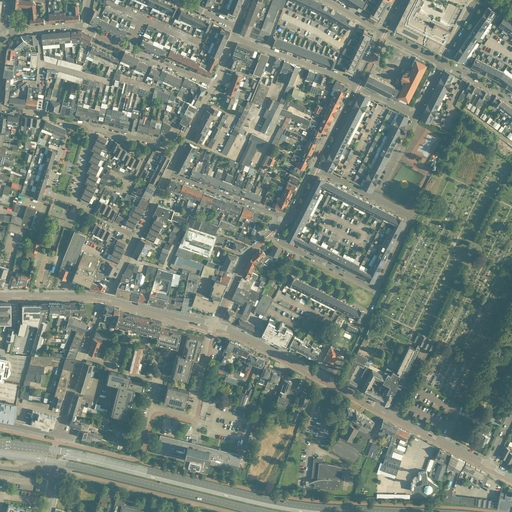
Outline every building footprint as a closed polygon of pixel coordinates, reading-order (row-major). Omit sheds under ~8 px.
[(37,13),(36,4),(35,2),(33,1),(31,1),(28,0),(25,0),(12,0),(12,6),(18,7),(18,6),(23,6),(27,7),(28,7),(29,8),(30,9),(30,14),(31,18),(30,18),(31,25),(34,25),(35,25),(38,24),(40,24),(42,24),(45,24),(45,23),(45,22),(44,17),(40,18),(38,18),(37,18),(37,13)] [(158,8),(162,0),(155,0),(153,7),(158,10),(158,8)] [(162,0),(158,8),(163,11),(167,2),(165,1),(162,0)] [(210,8),(212,3),(204,0),(203,0),(201,5),(205,6),(204,7),(207,8),(207,7),(210,8)] [(285,0),(272,0),(261,29),(257,27),(253,26),(245,23),(240,33),(248,36),(249,36),(266,43),(268,37),(268,38),(274,22),(279,8),(283,9),(285,0)] [(312,9),(316,0),(314,0),(310,0),(307,7),(312,9)] [(316,11),(320,3),(318,2),(318,1),(316,0),(312,9),(316,11)] [(365,2),(362,0),(359,0),(355,7),(360,10),(362,7),(365,2)] [(451,32),(434,23),(433,27),(413,17),(414,14),(416,10),(419,11),(421,7),(419,5),(419,4),(422,5),(424,0),(423,0),(461,0),(466,2),(467,0),(409,0),(395,29),(441,52),(451,32)] [(386,6),(378,1),(376,6),(384,11),(385,9),(385,8),(386,6)] [(168,13),(172,5),(172,4),(172,5),(170,4),(170,3),(167,2),(163,11),(168,13)] [(262,13),(264,8),(252,3),(250,8),(262,13)] [(321,13),(325,5),(323,4),(322,4),(320,3),(316,11),(321,13)] [(178,7),(175,5),(172,4),(172,5),(168,13),(174,16),(178,7)] [(237,13),(240,7),(231,4),(229,9),(237,13)] [(80,21),(79,14),(78,13),(78,5),(76,5),(71,6),(72,14),(68,15),(66,15),(66,20),(66,21),(66,22),(69,22),(72,21),(74,21),(76,21),(80,21)] [(326,15),(330,7),(325,5),(321,13),(326,15)] [(384,11),(376,6),(373,11),(381,16),(381,15),(382,13),(384,11)] [(485,12),(493,17),(496,12),(494,10),(489,6),(485,12)] [(330,18),(335,10),(330,7),(326,15),(330,18)] [(182,19),(185,11),(186,11),(186,10),(180,8),(175,18),(181,21),(182,19)] [(260,17),(262,13),(250,8),(248,13),(260,17)] [(95,16),(98,11),(93,9),(92,11),(91,11),(90,13),(90,14),(91,14),(90,15),(89,17),(90,18),(91,19),(90,21),(92,21),(95,16)] [(334,21),(339,13),(337,11),(337,12),(335,10),(330,18),(334,21)] [(187,21),(191,13),(188,11),(188,12),(186,11),(185,11),(182,19),(187,21)] [(381,16),(373,11),(372,13),(371,13),(370,16),(373,17),(378,20),(381,16)] [(481,17),(490,22),(493,17),(485,12),(481,17)] [(92,21),(91,24),(93,25),(96,26),(100,19),(97,17),(98,14),(97,13),(95,16),(92,21)] [(192,24),(196,15),(193,14),(191,13),(187,21),(192,24)] [(259,20),(260,17),(248,13),(246,18),(258,22),(259,20)] [(339,23),(343,16),(341,14),(339,13),(334,21),(339,23)] [(101,28),(106,17),(103,15),(101,19),(100,19),(96,26),(101,28)] [(197,26),(201,17),(198,16),(198,17),(196,15),(192,24),(197,26)] [(343,26),(348,18),(346,17),(343,16),(339,23),(343,26)] [(107,22),(109,18),(106,17),(101,28),(105,30),(109,23),(107,22)] [(202,30),(206,20),(204,19),(201,17),(197,26),(202,28),(202,30)] [(490,22),(481,17),(478,21),(486,27),(490,22)] [(504,17),(499,25),(504,29),(509,20),(504,17)] [(257,27),(258,22),(246,18),(245,23),(253,26),(257,27)] [(351,24),(353,21),(348,18),(343,26),(348,29),(351,23),(351,24)] [(109,32),(115,21),(112,19),(110,23),(109,23),(105,30),(109,32)] [(211,22),(209,21),(206,20),(202,30),(207,32),(211,22)] [(120,23),(118,27),(116,26),(118,22),(115,21),(109,32),(115,35),(119,37),(124,25),(120,23)] [(486,27),(478,21),(475,26),(483,32),(486,27)] [(129,27),(124,25),(119,37),(124,39),(129,27)] [(483,32),(475,26),(471,31),(479,37),(483,32)] [(224,29),(221,28),(219,33),(228,37),(229,35),(230,32),(227,30),(225,29),(224,29)] [(363,33),(362,35),(371,39),(371,38),(373,34),(367,31),(368,31),(364,29),(363,33)] [(80,42),(80,44),(87,48),(88,45),(92,36),(93,36),(93,35),(88,33),(83,31),(80,39),(81,39),(80,42)] [(468,36),(476,42),(479,37),(471,31),(468,36)] [(228,37),(219,33),(217,38),(226,42),(227,39),(226,39),(227,37),(228,37)] [(38,44),(37,34),(21,36),(26,42),(29,42),(30,41),(30,43),(34,45),(38,44)] [(174,40),(176,37),(169,35),(168,37),(167,40),(173,43),(174,40)] [(371,39),(362,35),(359,40),(368,44),(369,42),(370,39),(370,40),(371,39)] [(27,43),(26,42),(21,36),(12,44),(15,47),(21,48),(27,43)] [(145,48),(149,39),(149,38),(144,36),(140,46),(145,48)] [(276,46),(279,38),(273,36),(270,44),(273,45),(275,46),(276,46)] [(464,41),(473,47),(476,42),(468,36),(464,41)] [(224,44),(226,42),(217,38),(215,43),(223,47),(224,44)] [(150,51),(153,44),(154,42),(149,39),(145,48),(150,51)] [(367,47),(368,44),(359,40),(357,45),(365,49),(366,48),(366,47),(367,47)] [(473,47),(464,41),(461,46),(469,52),(473,47)] [(222,49),(223,47),(215,43),(212,48),(221,52),(222,49)] [(258,58),(261,52),(237,43),(235,48),(240,50),(243,52),(251,54),(250,55),(254,56),(258,58)] [(155,53),(158,46),(153,44),(150,51),(155,53)] [(365,50),(365,49),(357,45),(355,50),(363,54),(364,52),(364,51),(365,50)] [(160,55),(163,49),(158,46),(155,53),(160,55)] [(164,46),(163,49),(160,55),(165,58),(169,49),(164,46)] [(458,51),(466,57),(469,52),(461,46),(458,51)] [(93,58),(98,49),(92,47),(88,56),(93,58)] [(221,52),(212,48),(210,53),(218,57),(220,54),(221,52)] [(99,61),(103,52),(98,49),(93,58),(99,61)] [(172,59),(175,52),(171,49),(167,56),(172,59)] [(246,54),(242,53),(235,50),(232,56),(248,62),(251,63),(256,65),(258,58),(254,56),(253,60),(245,57),(246,54)] [(362,57),(363,54),(355,50),(352,55),(360,59),(361,58),(362,56),(362,57)] [(460,61),(462,62),(466,57),(458,51),(453,58),(456,60),(457,60),(459,61),(460,61)] [(104,64),(109,54),(103,52),(99,61),(104,64)] [(126,62),(130,54),(125,52),(121,60),(126,62)] [(177,61),(180,54),(175,52),(172,59),(177,61)] [(261,76),(268,59),(269,55),(264,53),(261,52),(258,58),(259,58),(253,73),(261,76)] [(110,66),(114,57),(109,54),(104,64),(110,66)] [(131,64),(135,56),(130,54),(126,62),(127,62),(131,64)] [(182,63),(185,56),(180,54),(177,61),(182,63)] [(218,58),(214,56),(211,55),(208,60),(209,61),(208,61),(214,64),(215,63),(216,64),(218,58)] [(360,60),(360,59),(352,55),(350,59),(359,64),(360,61),(359,61),(360,60)] [(139,60),(140,59),(135,56),(131,64),(130,67),(132,68),(131,69),(134,70),(135,68),(136,67),(139,60)] [(187,66),(190,58),(185,56),(182,63),(187,66)] [(232,56),(230,62),(237,64),(238,65),(239,61),(246,64),(245,65),(254,68),(256,65),(248,62),(232,56)] [(115,69),(120,59),(114,57),(110,66),(115,69)] [(278,66),(281,59),(280,59),(276,57),(270,71),(273,72),(276,66),(278,66)] [(336,59),(331,57),(328,66),(333,68),(336,59)] [(411,72),(408,71),(406,71),(404,71),(400,79),(401,80),(402,83),(404,84),(401,91),(394,87),(395,86),(369,73),(364,83),(398,99),(399,96),(408,100),(426,65),(425,64),(426,62),(416,57),(412,64),(414,65),(411,72)] [(477,69),(481,60),(476,57),(471,67),(477,69)] [(357,66),(359,64),(350,59),(347,65),(356,69),(357,66)] [(140,71),(144,62),(139,60),(136,67),(135,68),(140,71)] [(285,75),(289,62),(285,61),(284,60),(282,65),(281,69),(280,72),(283,73),(282,75),(284,76),(285,75)] [(487,63),(481,60),(477,69),(482,72),(487,63)] [(211,70),(214,64),(208,61),(206,68),(211,70)] [(149,65),(144,62),(140,71),(145,73),(149,65)] [(230,62),(228,67),(234,69),(240,71),(242,66),(240,65),(230,62)] [(293,85),(299,68),(300,67),(301,67),(302,67),(295,64),(292,63),(289,62),(285,75),(284,76),(285,76),(283,82),(288,83),(293,85)] [(199,63),(196,70),(197,70),(197,71),(196,71),(199,72),(209,77),(212,71),(211,71),(211,70),(206,68),(205,68),(199,66),(200,63),(199,63)] [(492,66),(487,63),(482,72),(487,75),(492,66)] [(353,74),(356,69),(347,65),(346,67),(344,70),(348,72),(353,74)] [(497,68),(492,66),(487,75),(493,77),(497,68)] [(153,77),(157,69),(152,67),(148,75),(153,77)] [(503,71),(497,68),(493,77),(498,80),(503,71)] [(162,71),(161,71),(157,69),(153,77),(158,80),(159,78),(158,78),(162,71)] [(158,80),(157,81),(162,83),(162,82),(163,80),(167,72),(162,69),(161,71),(162,71),(158,78),(159,78),(158,80)] [(309,69),(306,78),(309,79),(309,80),(312,82),(316,72),(309,69)] [(4,71),(4,77),(9,77),(23,79),(23,76),(21,75),(16,75),(16,73),(14,72),(14,71),(9,71),(9,72),(7,71),(7,72),(4,71)] [(445,71),(442,76),(441,78),(450,82),(453,75),(445,71)] [(503,84),(509,76),(503,71),(498,80),(503,84)] [(168,83),(172,74),(167,72),(163,80),(168,83)] [(172,87),(177,76),(172,74),(168,83),(167,85),(172,87)] [(325,80),(326,76),(320,74),(319,78),(318,78),(317,81),(316,83),(320,84),(321,82),(324,84),(326,80),(325,80)] [(182,79),(177,76),(172,87),(174,88),(175,86),(180,88),(183,81),(181,80),(182,79)] [(511,81),(511,78),(509,76),(503,84),(508,87),(511,81)] [(11,78),(9,77),(4,77),(2,88),(3,88),(1,102),(8,103),(10,89),(9,89),(11,78)] [(184,92),(190,80),(185,77),(183,81),(180,88),(177,96),(181,98),(184,92)] [(450,82),(441,78),(441,80),(440,80),(440,82),(439,81),(439,82),(440,82),(439,83),(438,83),(447,88),(448,86),(449,84),(449,82),(450,83),(450,82)] [(207,88),(190,80),(184,92),(191,95),(190,95),(193,96),(201,100),(207,88)] [(334,84),(333,86),(337,88),(336,91),(344,94),(348,85),(345,84),(341,82),(336,80),(334,84)] [(128,89),(129,84),(125,82),(123,88),(121,96),(126,98),(126,96),(128,89)] [(258,82),(250,101),(255,102),(262,105),(269,87),(258,82)] [(468,98),(475,85),(469,82),(466,89),(469,91),(466,97),(468,98)] [(447,88),(438,83),(438,84),(439,84),(436,89),(437,89),(444,93),(447,88)] [(340,103),(342,99),(334,95),(334,94),(331,92),(312,85),(309,91),(324,96),(326,97),(329,98),(331,99),(340,103)] [(468,104),(469,101),(473,93),(477,95),(480,88),(475,85),(468,98),(466,103),(468,104)] [(48,110),(49,105),(50,100),(53,89),(49,88),(47,96),(46,96),(43,109),(48,110)] [(303,100),(306,93),(294,88),(291,95),(303,100)] [(479,105),(486,90),(480,88),(477,95),(480,96),(475,107),(477,108),(479,105)] [(162,97),(161,103),(166,104),(168,98),(167,98),(169,94),(155,89),(152,99),(156,100),(157,95),(162,97)] [(444,93),(437,89),(436,89),(433,94),(441,98),(444,93)] [(488,100),(491,93),(486,90),(479,105),(481,106),(484,98),(488,100)] [(361,94),(358,99),(357,101),(357,100),(356,100),(365,105),(369,98),(361,94)] [(441,98),(433,94),(433,95),(431,100),(439,104),(441,98)] [(198,105),(201,100),(193,96),(190,95),(188,101),(198,105)] [(234,103),(236,98),(227,95),(225,100),(234,103)] [(493,109),(501,99),(496,95),(494,97),(492,95),(489,100),(491,101),(494,104),(491,108),(493,109)] [(121,114),(119,127),(124,128),(127,115),(127,114),(125,113),(129,97),(126,96),(126,98),(122,111),(121,114)] [(25,106),(26,101),(26,99),(10,97),(9,104),(25,106)] [(68,102),(65,114),(67,114),(69,115),(73,100),(73,98),(70,97),(69,100),(68,100),(68,102)] [(271,97),(266,107),(267,107),(271,109),(275,100),(271,97)] [(284,105),(280,113),(293,119),(301,122),(304,123),(315,128),(322,131),(324,132),(325,133),(327,130),(330,124),(319,119),(318,121),(316,125),(310,122),(310,121),(306,119),(293,114),(291,113),(292,111),(287,110),(288,107),(290,105),(299,110),(302,105),(287,98),(286,99),(285,102),(284,104),(284,105)] [(194,112),(197,107),(192,105),(184,101),(179,99),(178,101),(180,101),(179,104),(181,105),(182,105),(187,108),(194,112)] [(340,103),(331,99),(330,100),(328,99),(327,102),(329,103),(328,105),(326,103),(326,104),(337,109),(340,103)] [(510,107),(505,104),(506,103),(501,99),(493,109),(495,111),(498,107),(501,109),(502,110),(500,112),(504,115),(510,107)] [(58,112),(60,102),(52,100),(49,110),(58,112)] [(232,108),(234,103),(225,100),(223,105),(232,108)] [(271,109),(266,118),(275,122),(280,113),(284,104),(279,102),(275,100),(271,109)] [(365,105),(356,100),(356,101),(357,101),(356,102),(355,102),(356,103),(355,104),(354,106),(363,110),(362,110),(363,109),(364,109),(364,108),(363,108),(364,107),(365,107),(364,106),(365,105)] [(439,104),(431,100),(428,105),(427,105),(436,109),(439,104)] [(240,117),(234,129),(239,131),(243,134),(246,130),(247,130),(249,127),(244,125),(250,112),(253,113),(255,108),(252,107),(255,102),(250,101),(248,101),(245,108),(243,112),(240,117)] [(337,109),(326,104),(324,107),(318,104),(315,110),(315,111),(316,111),(320,112),(321,110),(325,111),(324,114),(333,118),(334,115),(337,109)] [(194,112),(187,108),(182,105),(181,105),(178,109),(179,110),(181,111),(192,117),(194,112)] [(436,109),(427,105),(428,105),(427,107),(427,106),(426,107),(427,107),(426,108),(426,109),(425,110),(434,115),(434,114),(433,114),(434,113),(435,113),(434,113),(435,111),(436,111),(435,111),(436,109)] [(80,117),(83,107),(77,106),(75,116),(80,117)] [(211,106),(208,110),(215,114),(216,115),(219,110),(211,106)] [(363,110),(354,106),(352,111),(352,112),(360,116),(362,110),(363,110)] [(103,123),(107,108),(101,107),(100,110),(99,114),(97,122),(103,123)] [(92,120),(95,109),(89,108),(88,108),(86,119),(88,119),(90,120),(92,120)] [(109,124),(112,109),(107,108),(104,123),(109,124)] [(99,114),(100,110),(95,109),(92,120),(97,122),(99,114)] [(112,109),(109,124),(114,126),(117,110),(113,109),(112,109)] [(213,116),(215,114),(208,110),(207,109),(204,114),(212,119),(213,116)] [(121,114),(122,111),(117,110),(114,126),(119,127),(121,114)] [(145,125),(146,120),(148,111),(144,110),(142,116),(143,116),(143,119),(140,119),(137,131),(143,132),(145,125)] [(192,117),(181,111),(179,110),(177,112),(181,114),(180,116),(182,117),(189,121),(192,117)] [(434,115),(425,110),(425,111),(422,117),(430,121),(433,115),(434,115)] [(333,118),(324,114),(320,112),(316,111),(314,113),(315,114),(316,114),(315,117),(319,119),(330,124),(332,118),(333,118)] [(360,116),(352,112),(352,111),(349,117),(357,121),(360,116)] [(135,131),(136,126),(139,115),(132,113),(131,116),(128,129),(135,131)] [(290,123),(293,119),(280,113),(275,122),(279,124),(281,118),(285,120),(282,126),(285,127),(288,122),(290,123)] [(407,118),(399,113),(396,120),(405,125),(404,124),(407,118)] [(212,119),(204,114),(202,119),(210,123),(211,121),(214,122),(215,120),(212,119)] [(187,126),(189,121),(182,117),(181,119),(174,116),(173,118),(187,126)] [(31,131),(31,134),(34,134),(35,126),(39,126),(40,118),(34,117),(33,126),(32,126),(31,131)] [(357,121),(349,117),(346,122),(347,123),(354,126),(357,121)] [(185,131),(187,126),(173,118),(171,121),(178,124),(177,127),(185,131)] [(266,118),(264,122),(273,126),(275,122),(266,118)] [(210,123),(202,119),(199,124),(210,129),(211,127),(208,126),(210,123)] [(148,134),(151,121),(146,120),(145,125),(143,132),(148,134)] [(404,125),(405,125),(396,120),(396,121),(395,122),(394,124),(393,126),(393,125),(393,126),(402,130),(401,130),(402,128),(403,128),(402,128),(403,126),(404,127),(404,126),(403,126),(404,125)] [(47,130),(50,123),(47,121),(45,121),(42,128),(47,130)] [(155,127),(156,123),(151,121),(148,134),(153,135),(155,127)] [(264,122),(262,126),(271,130),(273,126),(264,122)] [(319,136),(322,131),(315,128),(304,123),(301,122),(299,127),(305,130),(306,127),(313,130),(312,133),(319,136)] [(354,126),(347,123),(346,122),(343,128),(352,132),(354,126)] [(53,132),(56,125),(50,123),(47,130),(53,132)] [(159,136),(160,131),(162,124),(156,123),(155,127),(153,135),(159,136)] [(210,129),(199,124),(197,129),(198,130),(205,133),(206,134),(207,134),(210,129)] [(4,129),(5,126),(0,125),(0,133),(5,135),(6,133),(9,134),(10,130),(4,129)] [(58,134),(61,127),(56,125),(53,132),(58,134)] [(262,126),(261,130),(269,134),(271,130),(262,126)] [(399,135),(401,130),(402,130),(393,126),(391,131),(399,135)] [(64,128),(61,127),(58,134),(63,136),(66,129),(64,129),(64,128)] [(352,132),(343,128),(341,133),(349,137),(352,132)] [(198,130),(196,134),(204,139),(206,134),(205,133),(198,130)] [(396,141),(399,135),(391,131),(388,136),(396,141)] [(317,142),(319,136),(312,133),(311,134),(307,132),(306,135),(304,134),(303,136),(312,140),(317,142)] [(5,137),(5,135),(0,133),(0,139),(2,140),(16,142),(16,139),(17,136),(13,136),(12,139),(7,138),(8,137),(5,137)] [(349,137),(341,133),(338,138),(346,142),(349,137)] [(99,135),(96,140),(105,144),(107,139),(99,134),(98,135),(99,135)] [(204,139),(196,134),(193,139),(201,143),(204,139)] [(316,143),(312,141),(302,136),(301,139),(307,142),(306,144),(314,148),(316,143)] [(393,146),(396,141),(388,136),(385,142),(393,146)] [(346,142),(338,138),(335,144),(336,144),(344,148),(346,142)] [(105,144),(96,140),(94,144),(102,149),(105,144)] [(119,146),(120,144),(121,143),(120,143),(115,141),(116,141),(115,141),(113,145),(111,150),(116,152),(119,146)] [(391,151),(393,146),(385,142),(382,147),(391,151)] [(199,148),(195,146),(189,143),(187,147),(188,147),(187,149),(199,155),(200,153),(197,151),(199,148)] [(100,153),(101,151),(102,149),(94,144),(92,149),(91,149),(94,151),(94,150),(100,154),(100,153)] [(312,153),(314,148),(306,144),(305,147),(299,144),(297,146),(312,153)] [(344,148),(336,144),(335,144),(333,149),(341,153),(344,148)] [(119,157),(124,149),(119,146),(116,152),(114,155),(119,157)] [(309,158),(312,153),(297,146),(296,149),(303,152),(301,154),(309,158)] [(388,157),(391,151),(382,147),(380,153),(388,157)] [(128,151),(124,149),(119,157),(118,161),(122,163),(123,162),(124,159),(124,160),(127,153),(129,151),(128,151)] [(199,155),(187,149),(186,151),(186,150),(184,154),(191,157),(193,155),(197,157),(199,155)] [(341,153),(333,149),(330,154),(329,154),(338,159),(339,158),(338,158),(341,153)] [(103,155),(100,153),(100,154),(94,150),(94,151),(92,155),(101,160),(103,155)] [(0,152),(0,162),(4,164),(5,162),(12,165),(13,161),(17,162),(17,159),(18,158),(5,154),(3,154),(0,152)] [(31,161),(32,158),(33,155),(32,155),(32,154),(26,152),(24,160),(31,163),(31,161)] [(54,156),(47,154),(44,153),(42,158),(45,159),(52,161),(54,156)] [(128,165),(132,156),(127,154),(127,153),(124,160),(124,159),(123,162),(128,165)] [(385,162),(388,157),(380,153),(377,158),(385,162)] [(158,155),(157,157),(168,162),(170,158),(168,156),(163,154),(162,156),(158,155)] [(183,158),(182,159),(193,165),(194,163),(189,161),(191,157),(184,154),(182,158),(183,158)] [(271,154),(267,163),(273,165),(275,160),(274,159),(275,156),(271,154)] [(307,163),(309,158),(301,154),(300,157),(294,154),(293,156),(307,163)] [(338,159),(329,154),(330,154),(329,156),(328,158),(328,157),(328,158),(327,160),(327,159),(336,164),(335,164),(336,162),(337,162),(336,162),(337,160),(338,160),(337,160),(338,159)] [(98,164),(100,160),(101,160),(92,155),(90,160),(89,160),(92,162),(98,165),(98,164)] [(137,158),(132,156),(128,165),(132,167),(133,167),(133,166),(137,158)] [(304,169),(307,163),(293,156),(291,159),(295,161),(294,164),(304,169)] [(138,168),(143,159),(142,159),(138,157),(137,158),(133,166),(133,167),(132,167),(132,168),(137,170),(138,168)] [(157,158),(156,158),(160,160),(159,163),(166,166),(168,162),(157,157),(157,158)] [(51,167),(52,161),(45,159),(42,158),(40,163),(41,163),(43,164),(51,167)] [(382,167),(385,162),(377,158),(374,163),(382,167)] [(193,165),(182,159),(181,161),(180,161),(178,164),(186,168),(187,165),(192,168),(193,165)] [(336,164),(327,159),(327,160),(326,162),(324,167),(332,171),(335,164),(336,164)] [(290,163),(285,160),(284,162),(283,164),(292,168),(291,168),(293,170),(292,173),(296,175),(300,176),(302,173),(301,173),(302,171),(298,169),(298,168),(294,166),(294,165),(290,163)] [(101,166),(98,164),(98,165),(92,162),(90,166),(99,171),(101,166)] [(154,163),(153,165),(164,171),(166,166),(159,163),(158,164),(154,163)] [(195,178),(200,164),(197,163),(196,167),(194,166),(192,169),(190,176),(195,178)] [(210,167),(211,164),(208,163),(205,173),(203,172),(202,173),(201,172),(200,172),(202,165),(200,164),(195,178),(199,180),(199,179),(200,179),(201,180),(202,181),(203,180),(205,181),(210,167)] [(209,183),(210,183),(210,184),(215,185),(221,169),(218,168),(214,177),(212,176),(212,175),(210,175),(214,164),(212,163),(211,164),(210,167),(205,181),(207,182),(207,183),(208,183),(209,183)] [(380,173),(382,167),(374,163),(372,169),(380,173)] [(150,164),(149,166),(150,167),(155,169),(154,171),(162,175),(164,171),(153,165),(150,164)] [(184,171),(186,168),(178,164),(178,165),(179,165),(178,167),(177,166),(176,170),(183,173),(189,176),(190,172),(189,172),(188,172),(184,171)] [(99,171),(90,166),(87,171),(90,173),(90,172),(96,176),(96,175),(99,171)] [(225,189),(230,174),(227,173),(225,180),(223,180),(222,180),(220,179),(223,170),(221,169),(215,185),(219,187),(220,187),(221,187),(221,188),(222,188),(223,188),(225,189)] [(377,178),(379,175),(380,173),(372,169),(369,174),(378,178),(377,178)] [(48,174),(49,172),(42,170),(40,176),(47,178),(48,176),(48,174)] [(148,170),(147,173),(159,180),(162,175),(154,171),(153,173),(148,170)] [(99,177),(96,175),(96,176),(90,172),(90,173),(88,177),(96,182),(96,181),(98,177),(99,177)] [(299,178),(295,176),(289,173),(286,172),(285,175),(287,176),(286,179),(297,184),(298,181),(297,181),(299,178)] [(147,173),(144,180),(149,182),(150,180),(157,184),(159,180),(147,173)] [(234,185),(232,184),(232,183),(230,182),(233,175),(230,174),(225,189),(227,189),(227,190),(228,191),(229,190),(230,190),(230,191),(235,193),(240,179),(242,174),(239,173),(234,185)] [(378,178),(369,174),(368,176),(368,175),(368,176),(367,177),(367,178),(366,179),(375,184),(374,183),(375,182),(376,182),(375,181),(376,180),(377,180),(376,180),(377,178),(378,178)] [(325,187),(328,181),(327,181),(325,180),(318,176),(317,178),(315,183),(312,189),(320,193),(320,192),(318,191),(321,185),(325,187)] [(96,182),(88,177),(85,182),(88,184),(88,183),(94,186),(96,182)] [(175,193),(179,182),(171,179),(166,189),(170,191),(175,193)] [(245,196),(250,182),(247,181),(245,188),(243,187),(243,188),(242,188),(240,187),(242,179),(240,179),(235,193),(239,195),(240,194),(241,195),(242,196),(243,195),(245,196)] [(371,190),(373,185),(374,183),(375,184),(366,179),(363,186),(371,190)] [(34,180),(32,185),(36,186),(44,189),(45,183),(38,181),(34,180)] [(295,186),(291,184),(288,182),(287,184),(280,181),(279,184),(283,186),(293,191),(294,189),(295,189),(296,187),(295,186)] [(328,181),(325,187),(333,191),(334,192),(333,195),(338,197),(343,189),(342,189),(341,188),(337,186),(336,186),(329,182),(328,182),(328,181)] [(152,193),(157,185),(156,185),(149,182),(148,185),(146,187),(142,185),(141,188),(152,193)] [(180,192),(183,184),(179,182),(175,193),(179,195),(180,192)] [(250,182),(245,196),(247,197),(247,198),(248,198),(249,198),(250,198),(250,199),(255,201),(260,186),(257,185),(255,192),(252,191),(250,190),(253,183),(250,182)] [(96,188),(94,186),(88,183),(88,184),(85,188),(94,192),(96,188)] [(183,199),(188,186),(187,186),(183,184),(180,192),(179,195),(181,195),(180,198),(183,199)] [(189,198),(193,188),(188,186),(183,199),(186,200),(187,198),(189,198)] [(255,201),(259,202),(262,195),(260,194),(263,187),(260,186),(255,201)] [(293,191),(283,186),(281,189),(279,188),(279,190),(291,196),(293,191)] [(83,193),(91,197),(94,192),(85,188),(83,193)] [(150,199),(152,193),(141,188),(140,190),(144,192),(143,195),(141,198),(136,195),(137,192),(133,190),(130,195),(135,197),(134,198),(147,204),(150,199)] [(194,201),(198,190),(193,188),(189,198),(191,199),(190,201),(194,202),(194,201)] [(320,193),(312,189),(309,194),(318,198),(320,193)] [(344,200),(348,192),(343,189),(338,197),(344,200)] [(199,204),(200,199),(201,196),(203,192),(198,190),(194,201),(194,202),(199,204)] [(288,201),(291,196),(279,190),(278,192),(282,194),(281,197),(288,201)] [(204,205),(209,194),(204,192),(200,203),(204,205)] [(349,203),(353,194),(348,192),(344,200),(349,203)] [(91,197),(83,193),(81,198),(80,198),(89,203),(89,202),(91,197)] [(210,203),(213,196),(209,194),(204,205),(209,207),(210,203)] [(318,198),(309,194),(307,199),(315,204),(318,198)] [(355,205),(359,197),(353,195),(354,194),(353,194),(349,203),(355,205)] [(218,210),(223,199),(218,197),(214,209),(218,210)] [(360,208),(364,200),(359,197),(355,205),(360,208)] [(134,198),(133,200),(139,203),(137,205),(140,207),(145,209),(147,204),(134,198)] [(223,212),(228,201),(223,199),(218,210),(223,212)] [(315,204),(307,199),(304,205),(312,209),(315,204)] [(97,204),(95,209),(95,208),(100,211),(104,202),(99,200),(100,200),(99,200),(97,204)] [(282,209),(284,205),(272,200),(271,202),(273,203),(276,204),(274,208),(276,209),(278,209),(281,209),(281,210),(282,209)] [(364,200),(360,208),(365,211),(366,209),(369,210),(372,212),(371,214),(376,216),(381,208),(380,208),(379,207),(375,205),(372,204),(370,203),(366,201),(364,200),(365,200),(364,200)] [(230,211),(232,203),(228,201),(223,212),(228,214),(230,211)] [(104,202),(100,211),(105,213),(109,205),(104,202)] [(233,216),(237,205),(232,203),(230,211),(228,214),(233,216)] [(189,215),(178,211),(174,210),(158,204),(156,208),(154,212),(162,216),(170,219),(185,224),(189,215)] [(109,205),(105,213),(110,215),(113,208),(114,207),(109,205)] [(240,211),(242,206),(237,205),(233,216),(238,218),(240,211)] [(312,209),(304,205),(301,210),(309,214),(312,209)] [(36,209),(31,208),(27,206),(23,218),(12,215),(12,216),(4,215),(3,221),(10,222),(11,222),(20,225),(25,227),(30,228),(36,209)] [(144,210),(145,210),(140,208),(136,206),(133,210),(142,215),(144,210)] [(245,221),(249,209),(244,207),(239,220),(241,221),(239,226),(242,227),(243,225),(245,221)] [(110,215),(109,217),(114,219),(114,220),(116,215),(118,211),(113,209),(113,208),(110,215)] [(376,216),(375,219),(381,222),(383,217),(392,221),(396,215),(395,215),(395,216),(382,209),(381,208),(376,216)] [(251,218),(254,211),(249,209),(245,221),(243,225),(242,227),(243,227),(245,228),(249,218),(251,218)] [(139,219),(142,215),(133,210),(131,215),(138,219),(140,220),(139,219)] [(308,218),(309,214),(301,210),(298,216),(307,220),(309,221),(310,219),(308,218)] [(255,224),(259,213),(254,211),(251,218),(250,221),(252,222),(250,227),(253,229),(255,224)] [(162,216),(154,212),(152,216),(155,218),(163,222),(164,220),(169,221),(170,219),(162,216)] [(127,213),(124,218),(127,220),(136,224),(138,219),(131,215),(127,213)] [(261,222),(264,215),(259,213),(255,224),(256,225),(256,224),(258,224),(259,221),(261,222)] [(213,223),(209,222),(204,220),(200,219),(194,216),(189,215),(185,224),(188,225),(216,234),(218,226),(218,225),(213,223)] [(399,232),(404,222),(405,220),(398,217),(395,216),(396,215),(392,221),(396,223),(393,229),(391,228),(399,232)] [(304,225),(307,220),(298,216),(296,221),(304,225)] [(163,222),(155,218),(153,223),(161,227),(164,222),(163,222)] [(133,229),(136,224),(127,220),(125,224),(124,224),(133,229)] [(94,221),(93,222),(90,230),(90,229),(95,232),(94,232),(98,225),(99,223),(94,221)] [(301,231),(304,225),(296,221),(294,225),(293,227),(301,231)] [(161,227),(153,223),(150,228),(159,232),(161,227)] [(234,232),(236,226),(230,223),(228,229),(234,232)] [(99,236),(103,227),(98,225),(94,232),(93,235),(98,238),(99,236)] [(210,257),(215,240),(217,235),(216,234),(188,225),(179,246),(193,251),(210,257)] [(104,238),(108,230),(103,227),(99,236),(104,238)] [(301,231),(293,227),(287,239),(294,242),(296,243),(296,244),(299,237),(296,236),(299,230),(301,231)] [(159,232),(150,228),(148,233),(157,237),(160,238),(162,233),(159,232)] [(396,238),(399,232),(391,228),(388,233),(396,238)] [(68,280),(85,238),(86,235),(72,229),(61,265),(58,276),(68,280)] [(110,238),(113,232),(108,230),(104,238),(108,241),(110,238)] [(157,243),(160,238),(157,237),(148,233),(146,237),(145,237),(145,238),(150,240),(154,242),(157,243)] [(255,239),(255,238),(250,237),(249,236),(244,235),(242,234),(240,233),(240,234),(239,235),(238,238),(244,240),(243,241),(251,243),(256,239),(255,239)] [(393,243),(396,238),(388,233),(385,239),(393,243)] [(239,243),(217,235),(215,240),(224,243),(224,245),(225,245),(225,246),(231,248),(232,248),(234,248),(239,250),(240,250),(241,250),(241,249),(241,248),(242,248),(245,245),(244,244),(239,243)] [(299,237),(296,244),(297,244),(297,243),(298,244),(311,251),(316,242),(310,240),(309,242),(299,237)] [(113,243),(116,245),(116,244),(124,248),(126,243),(115,238),(113,243)] [(141,239),(138,244),(147,249),(150,243),(141,239)] [(391,249),(393,243),(385,239),(382,244),(391,249)] [(36,253),(38,247),(39,243),(33,241),(31,251),(36,253)] [(317,253),(321,245),(316,242),(311,251),(312,251),(317,253)] [(282,247),(278,246),(273,244),(273,243),(271,247),(272,247),(273,247),(270,254),(277,257),(282,247)] [(125,249),(124,248),(116,244),(116,245),(114,249),(122,254),(125,249)] [(149,250),(147,249),(138,244),(136,250),(145,254),(147,255),(149,250)] [(391,249),(382,244),(380,250),(388,254),(391,249)] [(322,257),(326,248),(321,245),(317,253),(322,256),(322,257)] [(179,246),(175,254),(180,256),(185,258),(190,260),(193,251),(179,246)] [(328,259),(332,251),(326,248),(322,257),(322,256),(328,259)] [(377,248),(374,254),(377,255),(385,259),(388,254),(380,250),(377,248)] [(120,258),(122,254),(114,249),(111,254),(120,258)] [(145,254),(136,250),(133,255),(142,260),(145,254)] [(278,258),(277,257),(270,254),(269,253),(266,255),(262,251),(261,251),(260,250),(259,250),(255,254),(260,260),(264,263),(264,264),(265,261),(269,257),(277,261),(278,258)] [(232,266),(236,257),(228,254),(229,253),(223,251),(220,261),(224,263),(232,266)] [(333,262),(337,253),(332,251),(328,259),(330,260),(330,261),(331,260),(333,262)] [(98,268),(102,259),(89,253),(84,252),(80,262),(78,266),(96,273),(98,269),(98,268)] [(338,265),(343,256),(337,253),(333,262),(338,264),(338,265)] [(118,263),(120,258),(111,254),(109,259),(118,264),(118,263)] [(190,260),(185,258),(180,256),(175,254),(172,262),(181,266),(183,263),(203,270),(204,266),(204,264),(190,260)] [(260,260),(255,254),(252,256),(250,259),(255,265),(256,264),(257,265),(260,267),(264,263),(260,260)] [(382,265),(385,259),(377,255),(374,261),(382,265)] [(344,267),(348,259),(343,256),(338,265),(339,265),(339,264),(344,267)] [(254,268),(255,266),(255,265),(250,259),(249,260),(246,268),(253,271),(254,268)] [(349,270),(354,262),(348,259),(344,267),(349,270)] [(230,272),(232,266),(224,263),(223,266),(208,260),(206,266),(228,272),(228,271),(230,272)] [(380,270),(382,265),(374,261),(371,266),(380,270)] [(354,262),(349,270),(350,270),(364,277),(364,278),(367,271),(358,267),(359,264),(354,262)] [(138,300),(142,287),(144,280),(149,266),(144,264),(143,267),(139,266),(137,273),(134,283),(133,288),(130,298),(138,300)] [(8,268),(3,266),(0,265),(0,284),(2,285),(8,268)] [(112,275),(114,271),(103,265),(102,268),(106,270),(105,272),(107,273),(112,275)] [(91,285),(96,273),(78,266),(78,267),(77,267),(77,268),(77,269),(78,269),(78,270),(76,270),(76,272),(73,277),(71,282),(76,281),(81,282),(86,283),(91,285)] [(151,274),(153,267),(149,266),(144,280),(147,280),(149,274),(151,275),(151,274)] [(206,266),(204,266),(203,270),(201,275),(203,275),(223,281),(228,283),(230,277),(227,276),(228,272),(206,266)] [(377,276),(379,271),(380,270),(371,266),(374,268),(371,273),(367,271),(364,278),(364,277),(367,279),(374,282),(377,276)] [(128,281),(130,277),(132,274),(134,271),(126,268),(118,285),(116,294),(119,295),(123,296),(125,287),(128,281)] [(256,279),(258,275),(257,274),(253,273),(252,272),(253,271),(246,268),(243,273),(243,274),(244,275),(245,274),(245,275),(246,275),(245,275),(246,276),(245,276),(247,277),(252,279),(253,277),(256,279)] [(109,281),(109,280),(105,278),(104,279),(102,278),(105,273),(103,272),(104,271),(98,269),(96,273),(91,285),(89,290),(102,291),(104,291),(109,281)] [(160,305),(166,306),(166,307),(169,296),(170,288),(171,287),(171,285),(173,273),(159,269),(155,279),(154,281),(152,289),(148,301),(148,302),(153,303),(153,304),(154,304),(159,305),(160,305)] [(27,284),(30,272),(26,271),(25,274),(21,273),(20,274),(18,284),(22,284),(22,283),(23,283),(23,284),(26,285),(27,284)] [(193,299),(195,295),(196,292),(201,276),(189,272),(189,274),(188,277),(187,279),(185,288),(184,295),(181,310),(189,312),(192,299),(193,299)] [(18,284),(20,274),(16,273),(15,275),(11,274),(10,278),(9,283),(9,284),(12,285),(13,284),(14,284),(14,285),(18,284)] [(173,273),(171,283),(178,284),(180,278),(180,275),(173,273)] [(297,277),(292,275),(287,284),(292,286),(297,277)] [(125,287),(123,296),(130,298),(133,288),(134,283),(130,282),(131,277),(130,277),(128,281),(125,287)] [(235,322),(248,293),(251,288),(253,283),(252,283),(246,279),(242,277),(232,299),(240,302),(235,311),(228,308),(224,317),(235,322)] [(297,277),(292,286),(297,288),(301,280),(296,278),(297,277)] [(225,290),(226,286),(226,284),(227,285),(228,283),(223,282),(215,280),(213,285),(214,285),(212,291),(211,293),(214,294),(213,296),(214,296),(213,300),(202,296),(203,295),(196,292),(194,300),(192,304),(196,306),(196,305),(198,306),(202,308),(202,307),(204,307),(204,308),(208,310),(208,309),(210,309),(209,310),(211,311),(211,312),(212,312),(212,313),(213,313),(214,313),(215,312),(215,311),(214,310),(216,308),(221,298),(220,298),(221,297),(221,295),(222,296),(224,292),(224,291),(224,292),(223,291),(224,290),(225,290)] [(261,280),(257,291),(260,292),(262,293),(267,283),(261,280)] [(306,283),(301,280),(297,288),(302,291),(306,283)] [(306,283),(302,291),(307,293),(311,285),(306,283)] [(311,285),(307,293),(311,296),(316,287),(311,285)] [(142,287),(138,300),(143,301),(147,288),(142,287)] [(321,289),(320,290),(316,287),(311,296),(316,298),(321,289)] [(152,289),(147,288),(143,301),(148,302),(148,301),(152,289)] [(246,320),(260,292),(257,291),(251,288),(248,293),(235,322),(237,323),(236,325),(245,330),(249,322),(246,320)] [(321,289),(316,298),(321,300),(325,292),(321,290),(321,289)] [(325,292),(321,300),(326,303),(330,295),(328,294),(328,293),(325,292)] [(181,310),(184,295),(176,293),(176,294),(176,295),(175,297),(173,308),(174,308),(177,308),(178,308),(180,309),(181,309),(181,310)] [(263,293),(254,310),(264,315),(273,298),(263,293)] [(335,297),(330,295),(326,303),(331,305),(335,297)] [(173,308),(175,297),(169,296),(166,307),(173,308)] [(335,297),(331,305),(336,308),(340,300),(335,297)] [(336,308),(340,310),(345,302),(345,301),(344,302),(340,300),(336,308)] [(0,322),(10,322),(10,303),(0,302),(0,322)] [(340,310),(345,313),(349,304),(345,302),(340,310)] [(18,325),(16,333),(25,335),(27,328),(28,323),(38,326),(39,321),(41,317),(41,314),(41,303),(31,303),(23,303),(22,303),(21,303),(21,321),(20,320),(18,325)] [(48,314),(48,303),(41,303),(41,314),(41,317),(39,321),(38,326),(30,355),(32,355),(31,355),(38,356),(38,355),(40,346),(41,342),(42,338),(44,334),(45,330),(47,321),(45,320),(45,314),(46,314),(48,314)] [(61,319),(62,315),(64,315),(64,303),(59,303),(59,314),(56,325),(55,329),(59,330),(60,325),(58,325),(60,322),(61,319)] [(85,303),(79,303),(74,303),(74,307),(75,307),(75,311),(77,311),(77,316),(83,316),(86,316),(86,311),(85,311),(85,303)] [(354,306),(354,307),(349,304),(345,313),(350,315),(354,306)] [(111,320),(114,307),(107,305),(105,306),(103,313),(101,318),(107,320),(107,319),(111,320)] [(359,309),(356,308),(354,307),(355,306),(354,306),(350,315),(355,317),(359,309)] [(119,308),(114,307),(111,320),(111,322),(113,322),(113,325),(115,325),(119,311),(119,308)] [(365,317),(362,316),(364,311),(359,309),(355,317),(360,320),(359,321),(362,323),(365,317)] [(161,321),(146,317),(125,312),(119,311),(115,325),(114,327),(120,328),(124,329),(143,334),(145,335),(156,338),(155,343),(176,349),(181,333),(180,332),(179,332),(159,327),(161,321)] [(69,316),(67,321),(65,329),(70,331),(71,327),(79,330),(84,332),(87,324),(69,316)] [(273,341),(274,339),(275,339),(274,340),(277,342),(278,341),(281,343),(282,341),(283,341),(282,342),(285,344),(286,343),(289,338),(291,339),(294,333),(292,332),(293,330),(286,327),(285,329),(281,327),(283,324),(283,323),(282,322),(281,322),(280,323),(278,327),(279,327),(278,330),(273,328),(275,323),(269,320),(262,333),(263,333),(262,334),(265,336),(266,335),(266,337),(267,338),(271,340),(273,341)] [(258,326),(249,322),(245,330),(255,334),(258,326)] [(336,326),(330,336),(334,339),(340,328),(336,326)] [(108,331),(97,327),(95,331),(107,335),(108,332),(108,331)] [(12,343),(14,336),(14,334),(15,330),(13,329),(9,328),(4,350),(9,351),(11,343),(12,343)] [(82,338),(84,334),(72,329),(71,332),(74,334),(74,335),(82,338)] [(373,329),(372,332),(383,338),(384,335),(373,329)] [(305,344),(308,340),(309,340),(310,339),(310,338),(314,332),(310,330),(306,336),(305,336),(303,340),(295,336),(296,334),(294,333),(291,339),(292,340),(290,345),(293,347),(294,347),(294,348),(298,350),(303,352),(305,349),(307,345),(305,344)] [(107,335),(95,331),(93,337),(101,340),(102,338),(108,340),(110,336),(107,335)] [(80,343),(82,338),(74,335),(69,334),(67,338),(80,343)] [(187,379),(192,358),(195,359),(198,360),(203,338),(187,334),(182,355),(176,354),(171,375),(187,379)] [(427,337),(427,336),(422,334),(421,336),(418,334),(414,342),(422,346),(423,346),(423,345),(427,337)] [(78,348),(80,343),(67,338),(65,343),(78,348)] [(230,356),(231,354),(230,353),(235,342),(228,338),(225,346),(225,347),(224,350),(225,351),(228,352),(226,356),(225,355),(222,361),(219,370),(223,371),(223,369),(224,366),(225,363),(228,357),(229,358),(230,356)] [(432,339),(431,338),(431,339),(427,348),(427,347),(427,348),(432,350),(436,341),(432,339)] [(235,356),(240,344),(235,342),(230,353),(231,354),(230,356),(229,358),(231,358),(232,355),(235,356)] [(316,359),(318,354),(320,350),(316,348),(317,344),(313,342),(312,346),(311,347),(307,355),(311,357),(311,356),(316,359)] [(76,352),(78,348),(65,343),(63,347),(65,348),(76,352)] [(142,353),(143,348),(135,346),(135,345),(132,344),(132,346),(134,347),(134,350),(131,349),(131,350),(142,353)] [(240,358),(245,346),(240,344),(235,356),(240,358)] [(245,360),(248,352),(250,348),(245,346),(240,358),(245,360)] [(326,355),(324,360),(326,361),(325,363),(329,365),(330,363),(333,364),(335,359),(337,360),(337,359),(336,358),(340,350),(339,349),(337,347),(336,348),(331,346),(326,355)] [(399,371),(398,373),(405,377),(421,348),(418,346),(416,349),(410,346),(397,370),(399,371)] [(74,358),(76,352),(65,348),(63,355),(61,354),(61,353),(52,353),(51,356),(52,356),(74,358)] [(422,356),(427,359),(431,350),(426,348),(422,356)] [(259,356),(256,355),(253,354),(252,353),(251,352),(250,353),(249,353),(248,352),(245,360),(246,361),(248,362),(246,369),(247,369),(244,376),(247,378),(253,363),(256,364),(256,365),(255,368),(254,370),(256,371),(258,371),(258,368),(258,367),(258,365),(262,367),(264,363),(265,359),(265,358),(264,357),(263,357),(262,357),(259,356)] [(370,365),(369,362),(367,361),(368,358),(357,352),(343,381),(356,388),(356,387),(358,383),(350,379),(358,364),(365,368),(361,376),(365,379),(361,387),(362,387),(361,390),(375,398),(382,401),(383,402),(386,404),(388,405),(390,406),(390,405),(404,379),(405,377),(398,373),(387,367),(383,374),(369,367),(370,365)] [(5,356),(0,355),(0,379),(2,380),(3,376),(2,376),(2,373),(5,373),(6,373),(8,372),(9,371),(9,370),(10,369),(10,368),(11,366),(10,365),(10,364),(9,362),(9,361),(8,360),(5,359),(5,356)] [(44,374),(44,369),(44,365),(50,365),(60,367),(63,358),(52,357),(52,356),(51,356),(38,355),(38,356),(31,355),(28,367),(26,372),(32,373),(44,374)] [(71,369),(72,364),(74,359),(63,358),(60,367),(59,371),(58,372),(57,375),(55,380),(58,381),(57,384),(57,385),(55,390),(55,392),(54,394),(54,395),(62,397),(64,393),(65,388),(67,383),(68,379),(69,374),(71,369)] [(90,375),(94,362),(86,360),(86,362),(84,362),(80,372),(90,375)] [(103,380),(105,371),(107,367),(103,365),(101,372),(100,372),(98,378),(103,380)] [(269,377),(272,368),(269,367),(265,365),(263,370),(262,374),(260,379),(267,382),(269,377)] [(278,371),(272,368),(269,377),(267,382),(266,387),(269,388),(271,387),(272,385),(276,387),(280,376),(282,372),(278,370),(278,371)] [(126,417),(127,415),(134,388),(141,390),(143,384),(129,380),(130,375),(118,372),(109,370),(106,381),(119,384),(113,407),(112,407),(110,413),(126,417)] [(84,392),(90,376),(90,375),(80,372),(75,389),(80,391),(83,392),(84,392)] [(239,381),(232,379),(225,376),(224,380),(237,385),(239,381)] [(19,383),(2,380),(0,379),(0,417),(12,420),(13,420),(16,403),(19,383)] [(296,390),(289,388),(292,381),(285,379),(283,383),(281,387),(280,391),(287,394),(291,395),(293,395),(293,396),(294,396),(296,390)] [(189,391),(183,390),(175,387),(167,385),(163,402),(184,407),(189,391)] [(247,388),(245,393),(246,393),(252,396),(254,389),(247,387),(247,388)] [(303,388),(302,393),(299,401),(299,402),(303,403),(301,408),(305,409),(310,393),(308,392),(308,390),(303,388)] [(280,391),(276,401),(281,403),(280,405),(285,406),(286,404),(288,398),(286,397),(287,394),(280,391)] [(93,398),(79,394),(74,392),(73,397),(85,401),(85,400),(87,400),(86,402),(89,402),(91,403),(92,402),(93,398)] [(249,403),(252,396),(246,393),(246,394),(244,393),(240,392),(236,405),(247,409),(249,403)] [(45,393),(44,397),(47,397),(48,398),(61,402),(62,397),(54,395),(54,394),(50,393),(45,393)] [(44,397),(43,402),(47,403),(53,405),(57,406),(59,407),(61,402),(48,398),(47,397),(44,397)] [(85,401),(73,397),(71,402),(83,406),(85,401)] [(71,402),(70,407),(82,410),(83,406),(71,402)] [(100,407),(100,404),(95,403),(94,409),(106,412),(107,409),(100,407)] [(258,407),(249,403),(247,409),(256,412),(258,407)] [(355,464),(358,460),(361,454),(359,453),(368,437),(366,436),(368,432),(372,425),(374,421),(366,416),(361,413),(356,410),(356,411),(347,406),(343,413),(349,416),(347,420),(349,420),(337,441),(335,440),(329,450),(338,455),(355,464)] [(81,415),(82,410),(70,407),(68,412),(81,415)] [(53,426),(56,417),(33,410),(31,416),(34,417),(34,419),(32,418),(31,423),(40,425),(40,427),(48,429),(49,428),(50,428),(51,428),(52,428),(52,427),(53,426)] [(490,415),(488,420),(500,425),(502,421),(490,415)] [(89,424),(84,422),(75,420),(75,419),(71,418),(69,425),(79,428),(87,430),(89,424)] [(107,419),(106,423),(120,427),(126,428),(127,424),(121,422),(121,423),(107,419)] [(387,426),(389,422),(383,419),(378,433),(378,434),(383,436),(384,435),(384,433),(385,430),(387,426)] [(261,425),(253,422),(245,445),(253,448),(261,425)] [(387,435),(393,424),(389,422),(387,426),(385,430),(384,433),(384,435),(386,436),(387,435)] [(394,434),(397,427),(393,424),(387,435),(386,436),(389,438),(391,433),(394,434)] [(399,437),(403,430),(397,427),(394,434),(392,438),(390,442),(393,443),(397,436),(399,437)] [(90,442),(92,436),(97,437),(98,434),(84,430),(79,429),(77,435),(82,437),(81,440),(90,442)] [(406,441),(410,433),(403,430),(399,437),(401,438),(406,441)] [(487,443),(490,438),(490,437),(481,433),(478,438),(480,439),(478,443),(483,446),(486,442),(487,443)] [(239,467),(242,454),(235,453),(217,448),(203,445),(197,443),(196,443),(197,440),(192,439),(191,442),(160,434),(156,450),(164,452),(186,457),(185,460),(196,463),(197,460),(238,470),(239,467)] [(383,463),(381,469),(396,475),(402,459),(396,457),(397,456),(392,454),(396,444),(393,443),(390,442),(386,454),(383,463)] [(505,459),(511,449),(510,448),(511,446),(508,445),(507,447),(506,446),(501,456),(505,459)] [(370,447),(367,455),(375,458),(378,450),(370,447)] [(438,464),(433,479),(440,481),(446,466),(450,454),(445,451),(439,448),(436,455),(434,460),(438,461),(439,458),(443,460),(440,465),(438,464)] [(453,469),(458,458),(451,455),(450,459),(448,463),(449,463),(447,468),(452,471),(453,469)] [(343,466),(341,465),(338,465),(335,464),(332,463),(329,463),(326,462),(322,462),(323,458),(315,458),(314,458),(314,459),(313,459),(311,480),(311,481),(315,483),(314,487),(335,489),(335,487),(341,487),(342,478),(343,467),(343,466)] [(430,471),(434,460),(429,458),(425,469),(426,470),(430,471)] [(453,469),(453,470),(459,473),(461,469),(462,466),(465,462),(458,458),(453,469)] [(467,472),(471,465),(466,462),(462,469),(465,471),(465,472),(467,473),(468,472),(467,472)] [(473,475),(476,468),(471,465),(467,472),(468,472),(470,473),(470,475),(472,476),(473,475)] [(478,477),(481,470),(476,468),(473,475),(475,476),(475,478),(477,479),(478,477)] [(396,475),(381,469),(379,473),(394,478),(396,475)] [(485,473),(485,472),(481,470),(478,477),(480,479),(480,480),(482,481),(482,482),(484,484),(488,477),(485,475),(486,474),(485,473)] [(438,485),(427,477),(426,471),(419,472),(418,472),(418,473),(418,474),(419,474),(420,475),(418,477),(416,478),(415,479),(416,481),(414,483),(413,482),(412,482),(411,482),(411,483),(411,484),(412,491),(418,490),(429,497),(438,485)] [(511,489),(509,488),(506,493),(500,492),(499,497),(498,502),(491,501),(492,499),(476,497),(475,505),(491,507),(497,508),(507,510),(507,509),(511,510),(511,489)] [(444,500),(450,501),(453,491),(447,489),(444,500)] [(108,507),(111,498),(101,495),(98,505),(108,507)] [(146,511),(148,505),(116,498),(116,497),(112,511),(146,511)]
